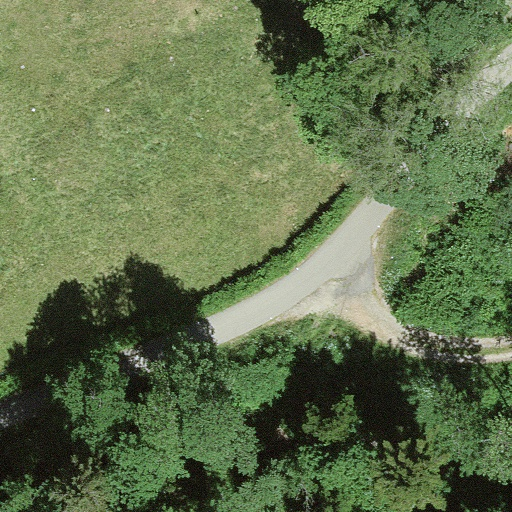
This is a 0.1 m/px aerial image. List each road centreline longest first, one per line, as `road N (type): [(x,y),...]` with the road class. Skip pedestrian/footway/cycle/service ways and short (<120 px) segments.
road 1 (unclassified): [(0,426),(152,361),(344,252),(431,126),(511,58)]
road 2 (track): [(511,307),(403,288),(344,252)]
